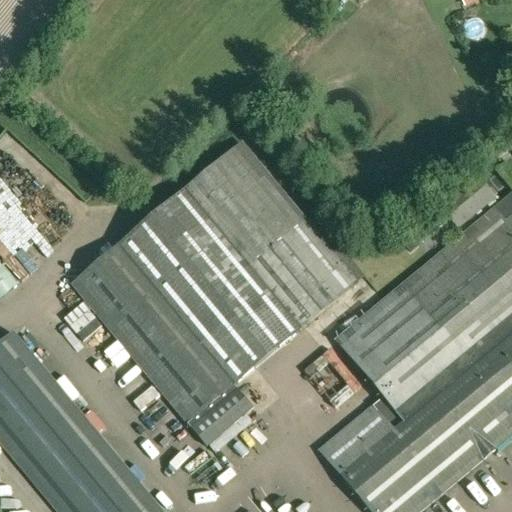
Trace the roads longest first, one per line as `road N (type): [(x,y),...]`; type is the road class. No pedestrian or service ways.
road 1 (unknown): [(224,511),(24,275)]
road 2 (unknown): [(228,511),(307,458),(342,511)]
